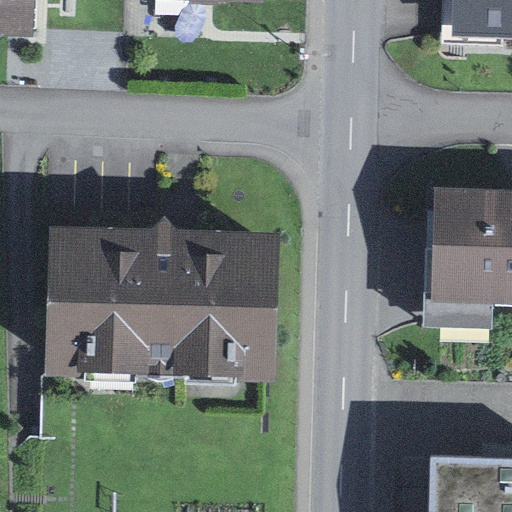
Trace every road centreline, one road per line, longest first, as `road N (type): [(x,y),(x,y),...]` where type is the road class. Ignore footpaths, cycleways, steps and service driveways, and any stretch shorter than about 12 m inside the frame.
road 1 (residential): [(357,101),(338,511)]
road 2 (residential): [(357,101),(0,96)]
road 3 (residential): [(357,101),(511,106)]
